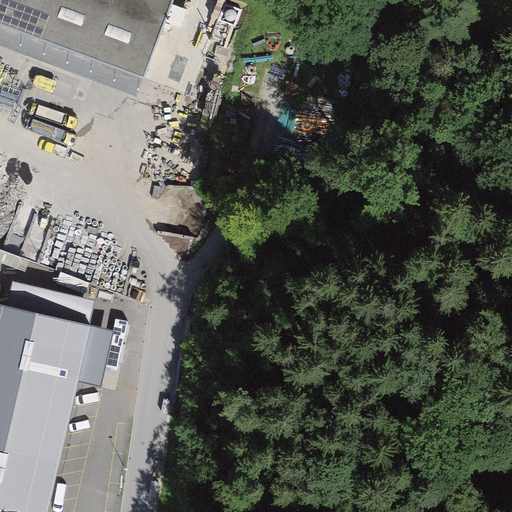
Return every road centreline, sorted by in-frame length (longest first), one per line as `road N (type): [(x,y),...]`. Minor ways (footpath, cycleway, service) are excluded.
road 1 (residential): [(169,264),(135,511)]
road 2 (residential): [(382,0),(511,56)]
